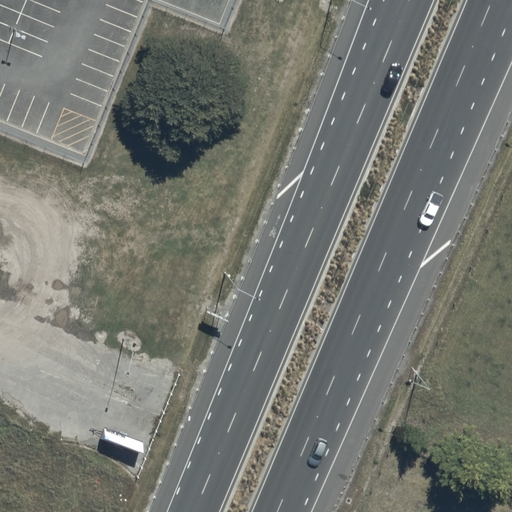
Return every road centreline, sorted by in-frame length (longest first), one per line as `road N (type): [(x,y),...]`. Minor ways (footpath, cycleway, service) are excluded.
road 1 (trunk): [(410,206),(281,511)]
road 2 (trunk): [(190,511),(299,252)]
road 3 (trunk): [(299,252),(406,0)]
road 4 (trunk): [(299,252),(384,0)]
road 5 (trunk): [(511,3),(410,206)]
road 6 (trunk): [(496,0),(410,206)]
road 7 (track): [(0,217),(40,250),(48,293),(37,319),(0,338)]
